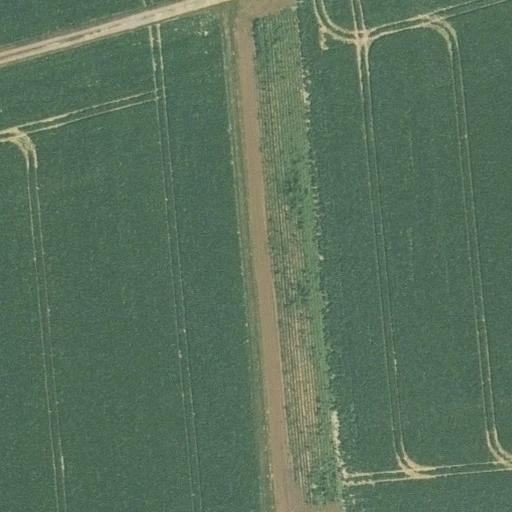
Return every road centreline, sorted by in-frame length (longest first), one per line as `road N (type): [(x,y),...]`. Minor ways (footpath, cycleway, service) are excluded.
road 1 (track): [(275,511),(228,0)]
road 2 (track): [(218,0),(0,60)]
